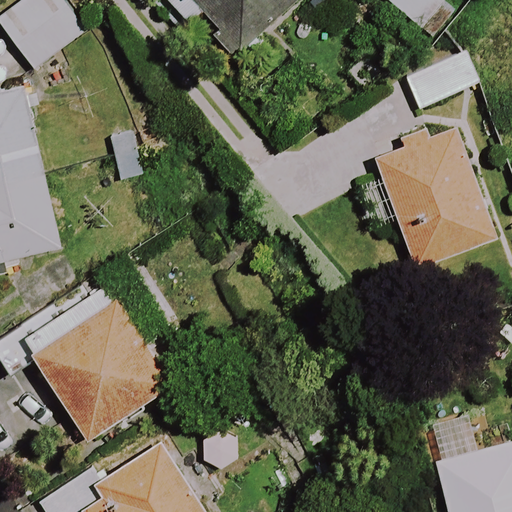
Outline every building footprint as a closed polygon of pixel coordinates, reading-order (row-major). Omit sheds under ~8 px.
[(73,41),(43,0),(21,0),(0,16),(0,26),(33,70),(73,41)] [(289,0),(165,0),(182,18),(196,5),(236,49),(289,0)] [(397,43),(415,106),(474,89),(456,26),(397,43)] [(0,279),(15,276),(11,258),(58,247),(21,87),(0,92),(0,279)] [(495,239),(455,127),(372,157),(413,269),(495,239)] [(140,179),(132,134),(109,138),(117,183),(140,179)] [(175,385),(145,337),(165,324),(122,255),(91,274),(99,287),(0,348),(0,360),(12,380),(37,364),(86,442),(175,385)] [(511,511),(511,442),(434,463),(446,511),(511,511)] [(171,480),(148,447),(97,483),(103,491),(78,509),(79,511),(205,511),(180,474),(171,480)]
